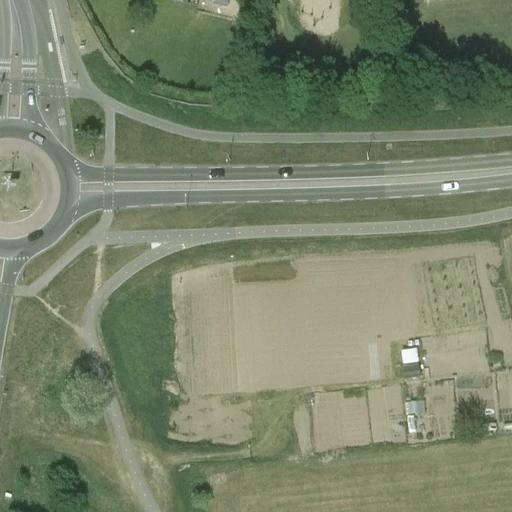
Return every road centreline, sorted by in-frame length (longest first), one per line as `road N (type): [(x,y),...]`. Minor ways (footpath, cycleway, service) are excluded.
road 1 (primary): [(69,194),(511,171)]
road 2 (residential): [(14,131),(10,0)]
